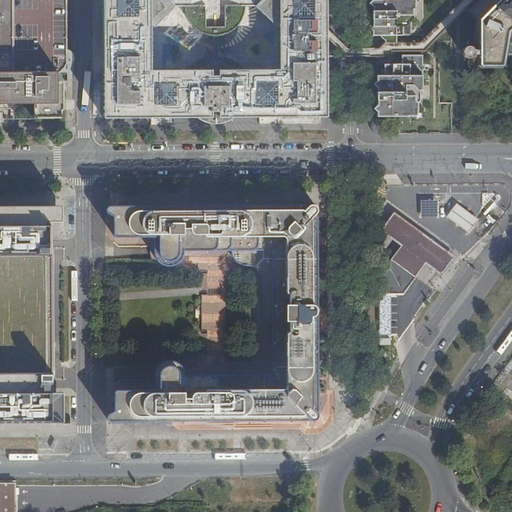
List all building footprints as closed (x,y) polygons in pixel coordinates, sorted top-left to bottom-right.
[(0,0),(0,77),(53,78),(59,71),(65,65),(64,0),(0,0)] [(326,38),(327,32),(326,0),(103,0),(105,118),(151,118),(151,127),(161,127),(171,127),(171,117),(194,117),(196,118),(201,121),(206,123),(212,124),(218,124),(223,123),(229,121),(233,118),(235,117),(259,117),(259,127),(270,127),(280,127),(279,117),(327,117),(327,53),(326,38)] [(382,11),(372,11),(373,36),(402,35),(402,30),(408,30),(410,30),(410,22),(407,19),(407,16),(412,16),(413,10),(410,8),(410,4),(415,3),(415,0),(379,0),(380,4),(382,5),(382,11)] [(511,0),(469,0),(470,0),(475,5),(470,10),(477,18),(477,44),(478,43),(478,49),(474,49),(472,47),(470,46),(467,46),(465,46),(463,48),(462,50),(462,52),(463,54),(465,56),(467,57),(469,57),(472,56),(473,54),(484,54),(484,61),(497,61),(497,56),(511,55),(511,0)] [(378,93),(378,116),(399,116),(407,116),(407,111),(412,111),(417,111),(417,104),(415,100),(415,96),(420,96),(420,92),(417,89),(417,85),(423,85),(423,72),(420,68),(421,65),(423,64),(423,56),(403,56),(403,65),(385,65),(384,77),(378,77),(378,87),(385,87),(385,90),(385,93),(378,93)] [(0,119),(66,119),(65,65),(59,71),(53,78),(0,77),(0,119)] [(271,328),(273,376),(187,376),(187,373),(185,370),(184,367),(181,365),(179,363),(175,362),(172,362),(168,362),(165,363),(162,365),(160,368),(158,371),(158,374),(157,378),(158,381),(158,386),(157,388),(155,390),(153,391),(151,391),(123,391),(121,391),(119,392),(118,394),(117,395),(117,412),(114,413),(112,415),(111,417),(111,418),(111,420),(112,422),(141,422),(142,424),(148,423),(148,422),(168,422),(168,423),(174,423),(174,421),(195,422),(195,423),(200,423),(200,421),(235,421),(235,423),(241,423),(241,421),(263,421),(262,423),(269,423),(269,421),(290,421),(290,423),(296,422),(296,421),(310,420),(317,420),(318,418),(319,416),(320,414),(319,385),(319,212),(319,209),(318,207),(316,206),(314,205),(290,205),(290,202),(284,202),(284,205),(263,205),(262,202),(258,202),(257,205),(236,205),(236,202),(231,202),(231,205),(196,205),(196,203),(190,203),(190,206),(169,205),(169,203),(164,203),(163,206),(144,205),(144,203),(138,203),(138,206),(109,206),(108,208),(107,209),(107,211),(108,213),(115,216),(115,234),(115,235),(115,236),(116,237),(118,237),(152,237),(153,237),(154,238),(155,239),(155,240),(156,250),(156,253),(157,256),(158,259),(160,262),(163,264),(166,265),(169,266),(172,266),(175,265),(178,264),(180,262),(182,260),(183,257),(184,255),(185,250),(233,250),(233,253),(234,256),(235,259),(237,261),(239,263),(241,264),(244,265),(246,265),(250,265),(253,264),(255,267),(257,270),(258,272),(260,275),(261,283),(261,321),(261,323),(262,325),(262,326),(264,327),(266,328),(268,328),(271,328)] [(476,219),(454,203),(445,215),(467,231),(476,219)] [(0,206),(0,424),(52,424),(61,424),(61,393),(52,393),(52,384),(52,380),(52,373),(51,255),(51,243),(51,226),(51,222),(60,222),(60,206),(51,207),(0,206)] [(400,244),(391,257),(415,275),(424,262),(433,269),(440,274),(453,256),(445,250),(393,212),(380,230),(400,244)] [(415,275),(391,257),(387,263),(380,263),(380,293),(402,293),(415,275)] [(13,483),(0,483),(0,511),(13,511),(13,504),(13,492),(13,483)]
